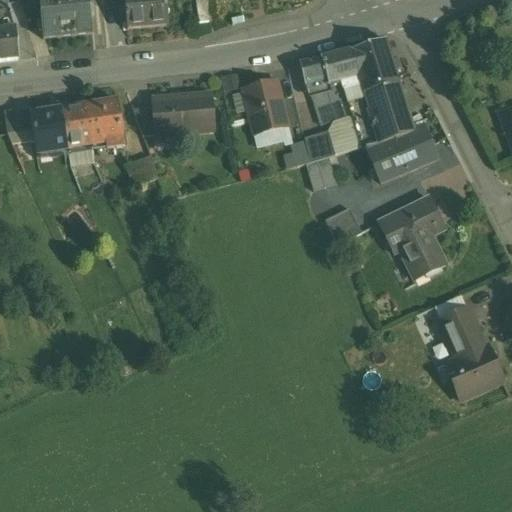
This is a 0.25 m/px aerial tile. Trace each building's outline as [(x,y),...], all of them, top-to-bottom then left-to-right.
[(38,0),(43,41),(92,35),(90,19),(92,19),(90,7),(89,7),(88,1),(88,0),(38,0)] [(123,0),(127,32),(168,28),(165,0),(123,0)] [(204,0),(194,1),(197,26),(208,24),(204,0)] [(9,11),(0,12),(0,32),(14,31),(9,11)] [(14,31),(0,32),(0,63),(18,62),(14,31)] [(385,42),(350,53),(378,147),(413,135),(410,127),(398,87),(399,87),(394,73),(400,71),(397,60),(391,62),(385,42)] [(350,53),(299,66),(305,93),(324,87),(335,123),(350,119),(360,151),(365,149),(378,147),(350,53)] [(233,76),(217,79),(220,93),(235,90),(233,76)] [(277,84),(241,93),(252,138),(288,129),(277,84)] [(211,97),(150,102),(151,111),(153,139),(214,134),(211,97)] [(117,103),(85,108),(91,147),(105,145),(106,151),(123,148),(117,103)] [(85,108),(61,112),(67,151),(68,156),(91,153),(91,147),(85,108)] [(30,109),(16,112),(19,134),(32,132),(29,117),(31,116),(30,109)] [(151,111),(132,112),(142,140),(153,139),(151,111)] [(16,112),(3,113),(6,136),(19,134),(16,112)] [(31,116),(29,117),(32,132),(36,161),(54,158),(53,153),(67,151),(61,112),(31,116)] [(511,113),(500,118),(511,151),(511,113)] [(381,187),(436,165),(422,131),(413,135),(378,147),(365,149),(381,187)] [(328,134),(304,142),(310,166),(334,158),(328,134)] [(304,144),(289,148),(295,169),(310,166),(304,144)] [(149,159),(124,168),(133,191),(158,181),(149,159)] [(340,159),(321,165),(325,181),(345,176),(340,159)] [(319,166),(306,169),(312,190),(324,187),(319,166)] [(428,201),(377,225),(386,244),(392,241),(406,269),(418,263),(425,278),(445,268),(424,225),(437,219),(428,201)] [(348,212),(324,224),(336,248),(361,236),(348,212)] [(466,311),(438,323),(448,345),(476,333),(466,311)] [(476,333),(448,345),(456,364),(450,366),(457,381),(450,384),(459,405),(502,386),(486,350),(484,352),(476,333)]
